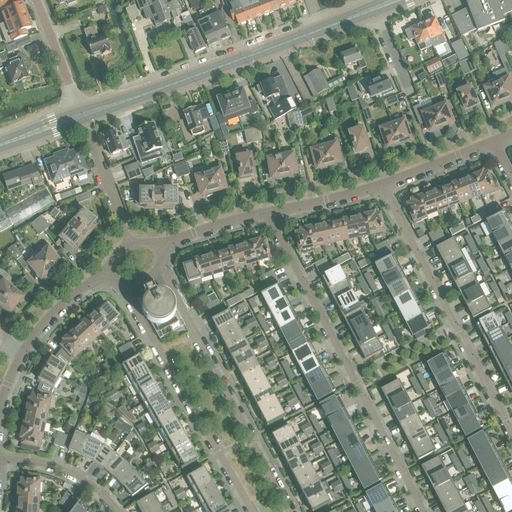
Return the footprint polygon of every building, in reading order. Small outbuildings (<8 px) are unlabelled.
[(135,0),(140,11),(142,10),(146,20),(152,18),(155,26),(170,20),(168,14),(170,13),(165,0),(135,0)] [(203,7),(199,0),(187,0),(193,12),(203,7)] [(255,19),(247,0),(238,0),(239,2),(238,2),(246,22),(255,19)] [(258,3),(256,0),(247,0),(255,19),(256,18),(263,16),(258,3)] [(271,13),(266,0),(256,0),(258,3),(263,16),(271,13)] [(266,0),(271,13),(279,9),(275,0),(266,0)] [(287,6),(284,0),(275,0),(279,9),(287,6)] [(477,32),(504,22),(502,17),(511,11),(511,0),(473,0),(466,3),(468,8),(451,17),(471,57),(473,56),(463,36),(476,30),(477,32)] [(181,16),(175,1),(168,4),(174,19),(181,16)] [(28,16),(25,9),(24,10),(22,5),(16,7),(14,2),(0,8),(6,24),(28,16)] [(246,22),(238,2),(230,5),(232,11),(229,12),(233,21),(236,20),(238,25),(246,22)] [(230,37),(223,22),(226,21),(222,13),(219,15),(219,14),(214,5),(204,10),(219,42),(230,37)] [(138,18),(134,8),(127,11),(131,20),(138,18)] [(219,42),(204,10),(199,13),(203,21),(197,24),(208,47),(219,42)] [(92,18),(90,12),(79,16),(81,22),(92,18)] [(27,36),(25,31),(31,28),(29,23),(30,23),(28,16),(6,24),(0,26),(7,44),(27,36)] [(445,44),(441,33),(435,19),(429,21),(428,20),(424,21),(424,23),(423,24),(432,46),(433,49),(445,44)] [(205,49),(192,20),(186,23),(189,31),(183,33),(187,41),(189,40),(195,54),(205,49)] [(432,46),(423,24),(422,24),(420,23),(416,25),(416,27),(410,29),(411,29),(405,32),(409,41),(414,39),(420,52),(426,49),(432,46)] [(110,50),(105,36),(98,38),(94,28),(85,31),(88,41),(87,42),(92,57),(102,54),(102,56),(110,53),(109,51),(110,50)] [(31,44),(28,38),(16,43),(18,49),(31,44)] [(511,52),(506,39),(499,42),(505,55),(511,52)] [(469,58),(461,41),(451,46),(459,62),(469,58)] [(507,75),(511,72),(511,70),(505,55),(499,42),(493,45),(499,57),(504,69),(492,74),(495,80),(504,103),(511,100),(511,98),(511,89),(508,80),(509,79),(507,75)] [(361,60),(357,49),(341,55),(345,67),(358,62),(360,70),(366,67),(363,59),(361,60)] [(28,78),(25,68),(22,61),(19,62),(18,58),(11,61),(9,62),(6,53),(0,55),(0,70),(5,68),(11,85),(20,81),(23,82),(25,81),(27,79),(28,78)] [(476,71),(471,58),(464,61),(470,73),(476,71)] [(429,74),(441,68),(441,67),(442,67),(438,59),(425,65),(429,74)] [(451,67),(448,61),(441,64),(444,70),(451,67)] [(470,73),(464,61),(458,63),(463,76),(470,73)] [(329,90),(345,81),(342,74),(326,83),(319,70),(303,78),(313,97),(329,89),(329,90)] [(420,82),(429,78),(426,72),(417,77),(420,82)] [(446,86),(441,73),(434,75),(440,88),(446,86)] [(282,102),(280,98),(288,94),(281,76),(273,79),(271,79),(268,80),(267,82),(260,84),(260,85),(257,87),(259,93),(263,92),(266,99),(269,98),(270,102),(272,101),(274,106),(269,109),(275,120),(285,115),(296,109),(290,98),(282,102)] [(394,91),(390,81),(386,82),(385,78),(372,84),(369,78),(370,78),(370,77),(357,84),(358,84),(362,94),(368,91),(371,97),(382,93),(383,96),(394,91)] [(504,103),(495,80),(482,85),(484,90),(485,89),(492,106),(496,105),(497,106),(504,103)] [(477,106),(467,83),(456,88),(462,103),(460,104),(464,114),(474,110),(473,108),(477,106)] [(358,100),(353,87),(347,89),(351,102),(358,100)] [(247,103),(242,90),(230,94),(239,118),(250,114),(251,115),(258,112),(254,101),(247,103)] [(239,118),(230,94),(217,99),(222,113),(216,115),(220,126),(227,124),(227,123),(239,118)] [(398,103),(396,96),(383,102),(386,108),(398,103)] [(336,111),(332,98),(325,100),(329,113),(336,111)] [(452,123),(445,105),(447,105),(445,100),(432,106),(442,129),(449,126),(449,124),(452,123)] [(201,122),(209,119),(204,105),(196,108),(183,112),(190,132),(192,137),(196,136),(201,134),(204,132),(203,127),(201,122)] [(442,129),(432,106),(421,110),(419,105),(413,108),(418,121),(424,118),(430,132),(434,130),(434,132),(442,129)] [(373,122),(368,109),(362,111),(366,124),(373,122)] [(303,125),(300,112),(293,113),(296,127),(303,125)] [(296,127),(293,113),(287,115),(290,128),(296,127)] [(406,141),(410,140),(404,122),(405,122),(403,117),(391,122),(392,126),(399,145),(407,143),(406,141)] [(140,137),(133,139),(141,164),(154,160),(152,152),(161,149),(162,149),(161,147),(164,146),(161,138),(158,138),(153,123),(149,125),(139,128),(137,129),(140,137)] [(368,148),(360,124),(355,126),(357,131),(350,134),(353,144),(351,145),(355,154),(364,151),(364,149),(368,148)] [(399,145),(392,126),(385,128),(384,124),(378,126),(379,131),(381,130),(387,148),(391,146),(391,148),(399,145)] [(260,142),(257,128),(251,130),(253,143),(260,142)] [(253,143),(251,130),(244,131),(247,145),(253,143)] [(129,149),(123,136),(117,138),(115,133),(111,134),(110,131),(100,134),(105,146),(107,145),(111,156),(129,149)] [(340,163),(335,145),(337,144),(335,140),(330,141),(331,145),(323,147),(329,168),(337,166),(336,164),(340,163)] [(229,155),(226,142),(219,143),(222,157),(229,155)] [(329,168),(323,147),(322,143),(309,147),(310,152),(312,151),(316,169),(321,168),(321,170),(329,168)] [(86,171),(83,162),(80,153),(81,153),(79,149),(73,151),(74,151),(68,153),(69,157),(63,159),(69,177),(77,174),(78,178),(86,175),(85,172),(86,171)] [(296,174),(292,156),(294,155),(293,150),(287,152),(288,156),(280,157),(284,178),(292,176),(292,175),(296,174)] [(254,175),(249,151),(244,152),(245,158),(237,159),(240,170),(238,170),(240,180),(250,178),(250,176),(254,175)] [(284,178),(280,157),(279,152),(271,154),(272,154),(266,155),(267,160),(268,160),(272,178),(276,178),(276,179),(284,178)] [(69,177),(63,159),(57,161),(56,158),(50,160),(50,159),(44,161),(46,165),(53,183),(55,182),(56,186),(64,183),(62,180),(69,177)] [(190,175),(186,162),(179,164),(184,177),(190,175)] [(139,170),(137,163),(124,168),(127,175),(139,170)] [(184,177),(179,164),(173,166),(177,179),(184,177)] [(41,184),(34,165),(3,176),(8,191),(32,182),(34,186),(41,184)] [(225,189),(220,171),(221,171),(220,166),(214,168),(214,167),(207,169),(208,174),(214,194),(222,192),(221,190),(225,189)] [(142,176),(139,170),(127,175),(129,181),(142,176)] [(214,194),(208,174),(201,176),(200,172),(194,174),(195,178),(196,178),(201,196),(206,195),(206,196),(214,194)] [(494,193),(490,182),(491,182),(488,174),(483,176),(482,174),(474,177),(481,195),(482,197),(494,193)] [(481,195),(474,177),(470,178),(469,177),(463,179),(470,199),(481,195)] [(470,199),(463,179),(456,182),(457,183),(452,185),(459,203),(470,199)] [(459,203),(452,185),(443,189),(441,190),(448,208),(459,203)] [(153,209),(153,190),(141,190),(141,187),(136,187),(136,201),(136,203),(137,205),(138,206),(140,207),(145,206),(145,209),(147,209),(153,209)] [(181,201),(180,199),(179,198),(177,198),(177,189),(164,190),(165,209),(173,209),(173,206),(178,206),(179,205),(181,204),(181,202),(181,201)] [(14,226),(54,203),(46,190),(6,212),(14,226)] [(165,209),(164,190),(153,190),(153,209),(155,209),(155,211),(161,211),(161,209),(165,209)] [(448,208),(441,190),(436,191),(435,190),(429,192),(437,212),(448,208)] [(437,212),(429,192),(423,195),(423,196),(421,198),(418,198),(425,216),(437,212)] [(90,199),(88,193),(75,198),(78,204),(90,199)] [(425,216),(418,198),(413,200),(414,203),(406,206),(409,214),(411,213),(415,224),(427,219),(425,216)] [(491,216),(502,210),(499,204),(488,210),(491,216)] [(55,219),(60,213),(55,209),(50,214),(55,219)] [(93,225),(96,221),(97,219),(97,218),(96,216),(94,215),(93,214),(91,215),(89,216),(83,211),(75,220),(90,233),(95,227),(93,225)] [(0,233),(14,226),(6,212),(0,215),(0,233)] [(511,224),(508,220),(504,212),(486,222),(492,234),(511,224)] [(486,218),(483,213),(477,216),(480,222),(486,218)] [(383,232),(381,224),(383,224),(381,215),(375,217),(374,214),(366,216),(371,235),(383,232)] [(371,235),(366,216),(361,217),(361,215),(354,217),(359,237),(371,235)] [(50,227),(41,216),(36,221),(44,231),(50,227)] [(480,222),(477,216),(470,219),(473,225),(480,222)] [(359,237),(354,217),(348,218),(348,220),(343,221),(347,240),(359,237)] [(90,233),(75,220),(68,229),(82,242),(85,239),(86,240),(90,235),(89,234),(90,233)] [(44,231),(36,221),(30,225),(39,236),(44,231)] [(347,240),(343,221),(333,223),(331,224),(336,243),(347,240)] [(336,243),(331,224),(326,225),(326,223),(319,225),(324,245),(336,243)] [(465,229),(462,224),(455,227),(458,233),(465,229)] [(511,238),(511,227),(511,224),(492,234),(498,246),(511,238)] [(324,245),(319,225),(313,226),(313,228),(308,229),(312,248),(324,245)] [(458,233),(455,227),(449,231),(452,236),(458,233)] [(431,240),(442,234),(439,228),(428,234),(431,240)] [(82,242),(68,229),(60,239),(66,244),(65,246),(65,248),(66,249),(67,250),(69,251),(71,251),(72,250),(75,246),(77,248),(82,242)] [(312,248),(308,229),(300,231),(301,233),(295,235),(297,243),(298,243),(301,254),(313,252),(312,248)] [(434,246),(445,240),(442,234),(431,240),(434,246)] [(473,244),(469,237),(465,239),(469,246),(473,244)] [(511,253),(511,238),(498,246),(505,257),(511,253)] [(460,251),(454,239),(435,248),(442,260),(460,251)] [(269,258),(267,250),(269,250),(266,241),(260,243),(259,241),(252,243),(258,261),(269,258)] [(378,253),(389,247),(386,241),(375,247),(378,253)] [(258,261),(252,243),(247,245),(246,243),(240,245),(246,265),(258,261)] [(60,263),(49,249),(50,248),(46,244),(42,248),(44,252),(39,256),(52,273),(58,267),(57,266),(60,263)] [(477,251),(473,244),(469,246),(472,254),(477,251)] [(246,265),(240,245),(233,247),(234,249),(229,250),(235,269),(246,265)] [(22,257),(13,246),(8,251),(17,261),(22,257)] [(381,259),(392,253),(389,247),(378,253),(381,259)] [(235,269),(229,250),(217,254),(223,272),(235,269)] [(466,263),(460,251),(442,260),(448,272),(466,263)] [(52,273),(39,256),(35,252),(30,257),(30,258),(25,262),(28,266),(29,265),(41,279),(45,276),(46,278),(52,273)] [(223,272),(217,254),(213,255),(212,254),(205,256),(212,276),(223,272)] [(350,260),(347,254),(341,257),(344,263),(350,260)] [(212,276),(205,256),(199,258),(199,259),(194,261),(200,279),(212,276)] [(400,268),(397,263),(393,256),(375,265),(381,277),(400,268)] [(344,263),(341,257),(331,262),(334,268),(344,263)] [(317,270),(328,264),(325,258),(314,264),(317,270)] [(367,266),(364,260),(357,264),(361,269),(367,266)] [(485,268),(482,260),(477,263),(481,270),(485,268)] [(200,279),(194,261),(187,263),(188,266),(183,267),(182,268),(181,270),(181,271),(181,273),(182,274),(184,275),(186,275),(190,288),(202,284),(200,279)] [(357,269),(353,262),(349,264),(352,271),(357,269)] [(472,274),(466,263),(448,272),(454,284),(472,274)] [(320,276),(331,270),(328,264),(317,270),(320,276)] [(0,304),(13,290),(7,285),(12,279),(0,268),(0,304)] [(346,281),(340,268),(322,278),(328,290),(346,281)] [(406,279),(402,272),(400,268),(381,277),(387,289),(406,279)] [(489,275),(485,268),(481,270),(485,277),(489,275)] [(264,282),(275,277),(272,271),(261,277),(264,282)] [(478,286),(472,274),(454,284),(460,296),(478,286)] [(36,286),(28,275),(22,279),(31,290),(36,286)] [(373,282),(369,275),(364,277),(368,284),(373,282)] [(267,288),(278,282),(275,277),(264,282),(267,288)] [(366,285),(362,278),(357,281),(361,288),(366,285)] [(412,291),(409,287),(406,279),(387,289),(394,301),(412,291)] [(352,292),(346,281),(328,290),(334,302),(352,292)] [(376,289),(373,282),(368,284),(372,291),(376,289)] [(259,283),(254,286),(257,292),(262,289),(259,283)] [(498,291),(494,284),(489,286),(493,293),(498,291)] [(286,297),(282,290),(280,286),(280,285),(260,295),(261,296),(262,296),(268,307),(286,297)] [(369,293),(366,285),(361,288),(365,295),(369,293)] [(484,298),(478,286),(460,296),(466,307),(484,298)] [(182,321),(172,301),(171,300),(171,299),(170,298),(168,296),(166,295),(162,288),(161,288),(161,289),(155,293),(152,288),(146,292),(148,296),(140,300),(142,304),(140,305),(143,311),(144,313),(145,315),(145,317),(147,320),(149,321),(152,326),(152,325),(154,324),(159,333),(180,322),(181,323),(180,322),(182,321)] [(14,308),(22,298),(23,299),(26,296),(21,291),(19,295),(13,290),(0,304),(0,306),(10,315),(15,309),(14,308)] [(253,295),(250,290),(244,293),(247,299),(253,295)] [(418,303),(414,296),(412,291),(394,301),(400,312),(418,303)] [(501,298),(498,291),(493,293),(497,300),(501,298)] [(359,304),(352,292),(334,302),(340,314),(359,304)] [(217,300),(214,294),(206,298),(210,304),(217,300)] [(242,301),(239,295),(233,299),(236,304),(242,301)] [(209,304),(205,297),(199,299),(201,307),(209,304)] [(292,309),(290,304),(286,297),(268,307),(274,318),(292,309)] [(491,310),(484,298),(466,307),(473,319),(491,310)] [(236,304),(233,299),(226,302),(229,308),(236,304)] [(256,306),(253,299),(248,301),(252,309),(256,306)] [(384,306),(380,299),(375,301),(379,308),(384,306)] [(209,311),(220,306),(217,300),(210,304),(209,304),(206,306),(209,311)] [(379,308),(375,301),(371,303),(375,310),(379,308)] [(248,308),(245,303),(238,307),(241,312),(248,308)] [(424,314),(422,310),(418,303),(400,312),(406,324),(424,314)] [(365,316),(359,304),(340,314),(346,325),(365,316)] [(118,318),(113,312),(114,310),(114,309),(114,307),(113,305),(111,305),(109,305),(107,305),(104,309),(102,307),(96,312),(109,326),(118,318)] [(212,317),(223,311),(220,306),(209,311),(212,317)] [(387,313),(384,306),(379,308),(383,315),(387,313)] [(383,315),(379,308),(375,310),(378,318),(383,315)] [(298,321),(294,313),(292,309),(274,318),(280,330),(298,321)] [(235,321),(229,311),(229,312),(211,321),(216,331),(235,321)] [(109,326),(96,312),(87,320),(100,334),(109,326)] [(423,330),(430,327),(424,314),(406,324),(412,336),(413,336),(416,340),(426,335),(423,330)] [(265,323),(261,316),(257,318),(260,325),(265,323)] [(371,327),(365,316),(346,325),(353,337),(371,327)] [(500,328),(498,323),(498,322),(498,321),(496,318),(495,318),(494,316),(476,325),(482,337),(500,328)] [(256,323),(253,318),(246,322),(248,326),(256,323)] [(100,334),(87,320),(83,323),(82,322),(77,327),(91,342),(100,334)] [(240,331),(235,321),(216,331),(221,340),(240,331)] [(304,332),(302,328),(298,321),(280,330),(286,342),(304,332)] [(397,328),(394,321),(389,324),(393,331),(397,328)] [(258,327),(256,323),(248,326),(251,331),(258,327)] [(269,330),(265,323),(260,325),(264,333),(269,330)] [(390,332),(386,325),(382,327),(386,335),(390,332)] [(91,342),(77,327),(72,331),(73,332),(69,336),(82,350),(91,342)] [(377,339),(371,327),(353,337),(359,349),(377,339)] [(401,336),(397,328),(393,331),(396,338),(401,336)] [(506,340),(500,328),(482,337),(484,342),(488,349),(506,340)] [(245,340),(240,331),(221,340),(226,350),(245,340)] [(310,344),(307,337),(304,332),(286,342),(292,353),(310,344)] [(394,339),(390,332),(386,335),(389,342),(394,339)] [(82,350),(69,336),(64,341),(65,343),(61,347),(63,349),(59,354),(69,363),(73,358),(82,350)] [(266,342),(263,337),(256,341),(259,345),(266,342)] [(277,346),(273,339),(269,342),(273,349),(277,346)] [(383,351),(377,339),(359,349),(361,353),(365,361),(367,360),(372,357),(375,362),(385,357),(382,352),(383,351)] [(250,350),(245,340),(226,350),(232,360),(250,350)] [(511,351),(511,350),(506,340),(488,349),(492,356),(494,361),(511,351)] [(268,346),(266,342),(259,345),(261,350),(268,346)] [(121,355),(132,349),(129,343),(118,350),(121,355)] [(316,356),(314,351),(310,344),(292,353),(298,365),(316,356)] [(281,353),(277,346),(273,349),(276,356),(281,353)] [(124,361),(135,354),(132,349),(121,355),(124,361)] [(255,360),(250,350),(232,360),(237,369),(255,360)] [(511,366),(511,351),(494,361),(497,365),(500,373),(511,366)] [(66,367),(69,363),(59,354),(55,359),(52,358),(49,363),(47,362),(43,368),(60,378),(66,367)] [(452,368),(450,363),(446,356),(438,360),(436,355),(426,360),(429,365),(428,365),(434,378),(452,368)] [(127,376),(144,365),(139,356),(121,366),(127,376)] [(276,361),(273,356),(266,360),(269,365),(276,361)] [(323,368),(319,360),(316,356),(298,365),(304,377),(323,368)] [(118,365),(114,359),(108,363),(111,368),(118,365)] [(260,369),(255,360),(237,369),(242,379),(260,369)] [(278,365),(276,361),(269,365),(271,369),(278,365)] [(111,368),(108,363),(102,366),(105,372),(111,368)] [(290,370),(286,363),(281,365),(285,372),(290,370)] [(132,385),(150,375),(144,365),(127,376),(121,379),(127,388),(132,385)] [(511,381),(511,366),(500,373),(504,380),(507,384),(511,381)] [(53,389),(60,378),(43,368),(39,375),(41,377),(38,382),(41,383),(38,389),(51,394),(53,389)] [(329,379),(326,375),(323,368),(304,377),(310,389),(329,379)] [(458,380),(454,373),(452,368),(434,378),(440,389),(458,380)] [(265,379),(260,369),(242,379),(247,388),(265,379)] [(293,377),(290,370),(285,372),(289,379),(293,377)] [(138,395),(155,384),(150,375),(132,385),(138,395)] [(425,382),(422,375),(417,377),(421,384),(425,382)] [(286,380),(283,376),(276,379),(279,384),(286,380)] [(405,393),(399,381),(398,381),(395,376),(385,382),(388,386),(383,389),(380,390),(387,402),(405,393)] [(104,382),(102,377),(95,381),(97,386),(104,382)] [(270,389),(265,379),(247,388),(252,398),(270,389)] [(335,391),(331,384),(329,379),(310,389),(317,401),(335,391)] [(418,386),(414,379),(410,381),(414,388),(418,386)] [(288,385),(286,380),(279,384),(281,388),(288,385)] [(464,391),(462,387),(458,380),(440,389),(446,401),(464,391)] [(429,389),(425,382),(421,384),(425,392),(429,389)] [(86,393),(89,388),(80,383),(77,388),(86,393)] [(143,404),(161,394),(155,384),(138,395),(143,404)] [(302,393),(298,386),(294,388),(297,396),(302,393)] [(422,393),(418,386),(414,388),(417,395),(422,393)] [(47,412),(49,400),(51,394),(38,389),(36,395),(33,395),(32,401),(29,400),(28,408),(47,412)] [(275,398),(270,389),(252,398),(257,408),(275,398)] [(84,401),(87,394),(80,390),(78,398),(84,401)] [(109,399),(116,395),(114,390),(103,397),(107,400),(109,399)] [(470,403),(467,396),(464,391),(446,401),(452,413),(470,403)] [(306,400),(302,393),(297,396),(301,403),(306,400)] [(411,404),(405,393),(387,402),(393,414),(411,404)] [(148,413),(166,403),(161,394),(143,404),(148,413)] [(112,403),(119,399),(116,395),(109,399),(112,403)] [(296,399),(293,395),(286,399),(289,403),(296,399)] [(345,409),(342,405),(338,397),(320,407),(326,419),(345,409)] [(280,408),(275,398),(257,408),(262,417),(280,408)] [(298,404),(296,399),(289,403),(291,407),(298,404)] [(436,406),(432,399),(428,401),(432,409),(436,406)] [(432,409),(428,401),(423,404),(427,411),(432,409)] [(154,423),(172,413),(166,403),(148,413),(154,423)] [(477,415),(474,410),(470,403),(452,413),(458,424),(477,415)] [(80,412),(82,406),(76,404),(74,409),(80,412)] [(417,416),(411,404),(393,414),(399,426),(417,416)] [(440,413),(436,406),(432,409),(436,416),(440,413)] [(110,419),(114,412),(105,407),(101,415),(110,419)] [(127,414),(123,407),(117,410),(123,416),(127,414)] [(44,423),(47,412),(28,408),(27,413),(25,412),(24,419),(44,423)] [(285,418),(280,408),(262,417),(267,427),(268,427),(285,418)] [(351,421),(347,414),(345,409),(326,419),(332,431),(351,421)] [(436,416),(432,409),(427,411),(431,418),(436,416)] [(130,412),(127,414),(123,416),(128,421),(133,418),(130,412)] [(159,432),(177,422),(172,413),(154,423),(159,432)] [(483,427),(479,419),(477,415),(458,424),(465,437),(483,427)] [(318,423),(314,416),(309,419),(313,426),(318,423)] [(423,428),(417,416),(399,426),(405,437),(423,428)] [(74,427),(77,420),(71,418),(68,425),(74,427)] [(42,435),(44,423),(24,419),(22,426),(24,426),(23,431),(42,435)] [(132,428),(118,420),(114,427),(128,435),(132,428)] [(357,433),(354,428),(351,421),(332,431),(338,442),(357,433)] [(165,442),(183,431),(177,422),(159,432),(165,442)] [(450,429),(446,422),(442,424),(445,431),(450,429)] [(145,428),(143,423),(136,427),(138,432),(145,428)] [(311,428),(308,423),(301,427),(304,432),(311,428)] [(321,431),(318,423),(313,426),(317,433),(321,431)] [(443,433),(439,425),(434,428),(438,435),(443,433)] [(295,436),(290,426),(271,436),(277,445),(295,436)] [(148,432),(145,428),(138,432),(141,436),(148,432)] [(313,432),(311,428),(304,432),(306,436),(313,432)] [(430,439),(423,428),(405,437),(411,449),(430,439)] [(454,436),(450,429),(445,431),(449,438),(454,436)] [(39,447),(42,435),(23,431),(21,439),(24,439),(22,449),(38,452),(39,447)] [(170,451),(188,441),(183,431),(165,442),(170,451)] [(81,456),(89,438),(75,432),(68,450),(81,457),(81,456)] [(130,442),(135,436),(131,432),(126,439),(130,442)] [(56,438),(53,445),(54,445),(59,447),(64,435),(58,433),(56,438)] [(363,444),(359,437),(357,433),(338,442),(345,454),(363,444)] [(446,440),(443,433),(438,435),(442,442),(446,440)] [(492,445),(490,440),(486,433),(468,442),(474,455),(492,445)] [(65,449),(70,438),(64,435),(59,447),(65,449)] [(328,442),(324,435),(319,438),(323,445),(328,442)] [(300,446),(295,436),(277,445),(282,455),(300,446)] [(93,463),(103,446),(89,438),(81,456),(92,463),(93,463)] [(436,452),(430,439),(411,449),(418,461),(436,452)] [(176,461),(193,450),(188,441),(170,451),(176,461)] [(156,447),(154,442),(147,446),(149,451),(156,447)] [(321,447),(318,443),(311,446),(314,451),(321,447)] [(369,456),(367,452),(363,444),(345,454),(351,466),(369,456)] [(499,457),(495,450),(492,445),(474,455),(480,466),(499,457)] [(103,470),(115,454),(103,446),(93,463),(103,470)] [(305,455),(300,446),(282,455),(287,465),(305,455)] [(159,451),(156,447),(149,451),(152,455),(159,451)] [(323,451),(321,447),(314,451),(316,455),(323,451)] [(139,457),(144,451),(140,448),(135,454),(139,457)] [(181,470),(199,460),(193,450),(176,461),(181,470)] [(336,459),(332,451),(328,454),(332,461),(336,459)] [(466,459),(462,452),(457,454),(461,461),(466,459)] [(114,478),(126,463),(115,454),(103,470),(113,479),(114,478)] [(131,457),(127,454),(123,459),(127,462),(131,457)] [(310,465),(305,455),(287,465),(292,474),(310,465)] [(375,468),(371,461),(369,456),(351,466),(357,478),(375,468)] [(458,463),(455,456),(450,458),(454,465),(458,463)] [(445,470),(439,457),(421,467),(427,479),(445,470)] [(505,468),(502,464),(499,457),(480,466),(486,478),(505,468)] [(340,466),(336,459),(332,461),(335,468),(340,466)] [(469,466),(466,459),(461,461),(465,469),(469,466)] [(167,466),(164,461),(157,465),(160,469),(167,466)] [(331,466),(329,462),(321,465),(324,470),(331,466)] [(123,487),(137,474),(126,463),(114,478),(123,488),(123,487)] [(147,472),(152,466),(149,463),(143,468),(147,472)] [(462,470),(458,463),(454,465),(458,472),(462,470)] [(315,475),(310,465),(292,474),(297,484),(315,475)] [(169,470),(167,466),(160,469),(162,474),(169,470)] [(333,471),(331,466),(324,470),(326,474),(333,471)] [(192,488),(209,478),(204,468),(186,479),(192,488)] [(382,480),(380,478),(375,468),(357,478),(363,490),(382,480)] [(511,480),(507,473),(505,468),(486,478),(493,490),(511,480)] [(451,481),(445,470),(427,479),(433,491),(451,481)] [(147,486),(137,474),(123,487),(131,498),(147,486)] [(320,484),(315,475),(297,484),(302,494),(320,484)] [(348,482),(345,475),(340,477),(344,484),(348,482)] [(19,493),(38,494),(39,477),(22,476),(22,486),(19,485),(19,493)] [(476,483),(473,476),(468,478),(472,485),(476,483)] [(197,498),(215,487),(209,478),(192,488),(197,498)] [(472,485),(468,478),(464,481),(468,488),(472,485)] [(511,494),(511,482),(511,480),(493,490),(499,501),(511,494)] [(341,485),(339,481),(331,485),(334,489),(341,485)] [(458,493),(451,481),(433,491),(439,503),(458,493)] [(352,489),(348,482),(344,484),(348,491),(352,489)] [(480,490),(476,483),(472,485),(476,493),(480,490)] [(325,494),(320,484),(302,494),(307,503),(325,494)] [(343,490),(341,485),(334,489),(336,493),(343,490)] [(476,493),(472,485),(468,488),(471,495),(476,493)] [(391,498),(387,491),(385,486),(366,496),(373,508),(391,498)] [(202,507),(220,497),(215,487),(197,498),(202,507)] [(183,493),(180,489),(174,493),(176,497),(183,493)] [(173,498),(169,491),(165,494),(169,501),(173,498)] [(37,506),(38,494),(19,493),(18,498),(17,498),(16,505),(37,506)] [(64,507),(71,497),(66,493),(58,503),(64,507)] [(185,498),(183,493),(176,497),(179,502),(185,498)] [(450,511),(464,505),(458,493),(439,503),(444,511),(450,511)] [(149,511),(160,506),(153,494),(136,504),(140,511),(149,511)] [(314,511),(330,504),(325,494),(307,503),(311,511),(314,511)] [(507,511),(511,509),(511,494),(499,501),(504,511),(507,511)] [(69,511),(76,501),(71,497),(64,507),(69,511)] [(205,511),(215,511),(226,506),(220,497),(202,507),(205,511)] [(177,505),(173,498),(169,501),(173,508),(177,505)] [(392,511),(397,510),(395,505),(391,498),(373,508),(375,511),(392,511)] [(490,506),(486,499),(482,501),(486,508),(490,506)] [(88,511),(89,511),(80,503),(79,502),(71,511),(88,511)] [(478,511),(483,510),(479,503),(475,505),(478,511)]
